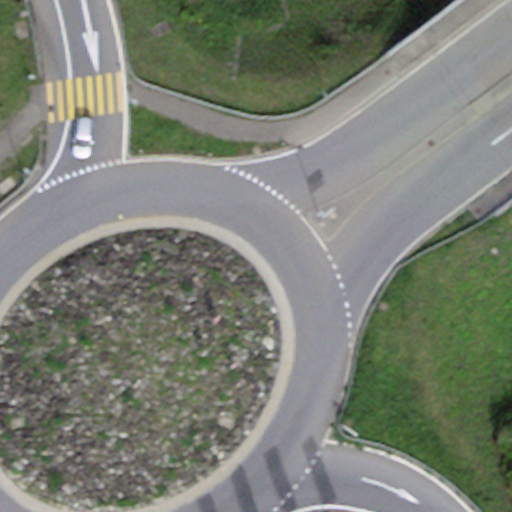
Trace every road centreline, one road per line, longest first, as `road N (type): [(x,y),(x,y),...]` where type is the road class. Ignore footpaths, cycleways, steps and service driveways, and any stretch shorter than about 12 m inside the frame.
road 1 (tertiary): [(284,238),(511,72)]
road 2 (tertiary): [(281,456),(315,387),(322,338),(309,282),(284,238)]
road 3 (tertiary): [(284,238),(241,205),(194,190),(88,197)]
road 4 (trunk): [(79,0),(95,94),(88,197)]
road 5 (trunk): [(281,456),(403,496),(428,511)]
